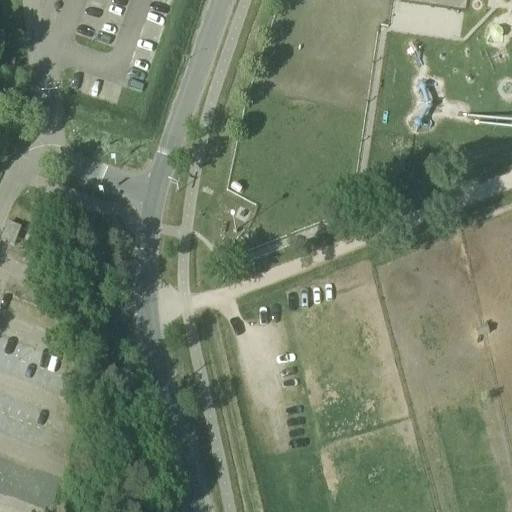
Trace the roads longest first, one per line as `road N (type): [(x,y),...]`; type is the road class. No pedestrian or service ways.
road 1 (tertiary): [(196,511),(152,348),(145,261),(156,194),(220,0)]
road 2 (track): [(221,294),(511,183)]
